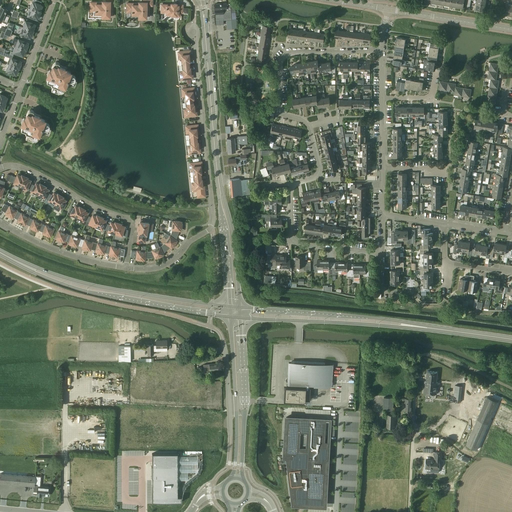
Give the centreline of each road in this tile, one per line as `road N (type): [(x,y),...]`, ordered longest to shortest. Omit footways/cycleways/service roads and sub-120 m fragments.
road 1 (tertiary): [(239,308),(205,0)]
road 2 (tertiary): [(199,0),(230,306)]
road 3 (residential): [(125,268),(165,266),(213,224),(192,32)]
road 4 (primary): [(0,254),(90,292),(230,317)]
road 5 (primary): [(230,306),(60,277),(0,250)]
road 6 (primary): [(440,329),(239,308)]
road 7 (primary): [(240,318),(440,329)]
road 8 (residential): [(125,268),(129,220),(27,170),(0,168)]
road 9 (residential): [(307,125),(277,110),(281,58),(380,50)]
road 10 (unknown): [(65,511),(64,404),(71,397),(118,398)]
road 11 (unclassified): [(409,511),(414,371)]
road 12 (residential): [(0,223),(66,254),(125,268)]
road 13 (tertiary): [(511,30),(388,10)]
